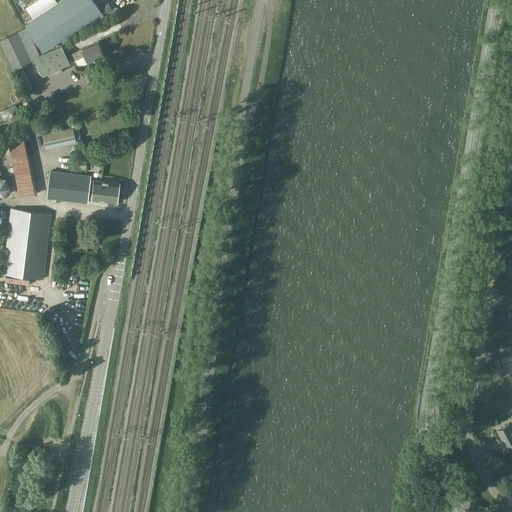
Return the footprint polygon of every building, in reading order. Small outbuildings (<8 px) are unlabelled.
[(94,0),(60,0),(26,23),(44,50),(102,12),(94,0)] [(57,2),(55,0),(38,0),(27,8),(33,18),(57,2)] [(18,31),(0,39),(0,41),(13,69),(32,60),(31,58),(39,54),(27,28),(23,29),(19,32),(18,31)] [(104,55),(98,42),(73,53),(76,59),(79,65),(89,61),(97,57),(98,61),(105,58),(104,55)] [(36,57),(43,75),(70,63),(62,45),(40,55),(36,57)] [(73,126),(72,127),(42,134),(46,149),(77,142),(73,126)] [(23,132),(8,135),(9,141),(24,138),(23,132)] [(88,203),(89,198),(92,175),(50,170),(47,198),(88,203)] [(6,180),(0,178),(0,193),(5,194),(10,188),(6,180)] [(94,179),(94,180),(92,200),(109,202),(108,204),(115,205),(116,202),(117,202),(120,183),(94,179)] [(43,278),(51,213),(12,208),(4,273),(43,278)] [(91,230),(78,228),(77,245),(89,246),(91,230)] [(511,354),(501,358),(506,374),(511,372),(511,354)] [(511,426),(510,423),(498,429),(506,445),(510,443),(511,447),(511,426)]
